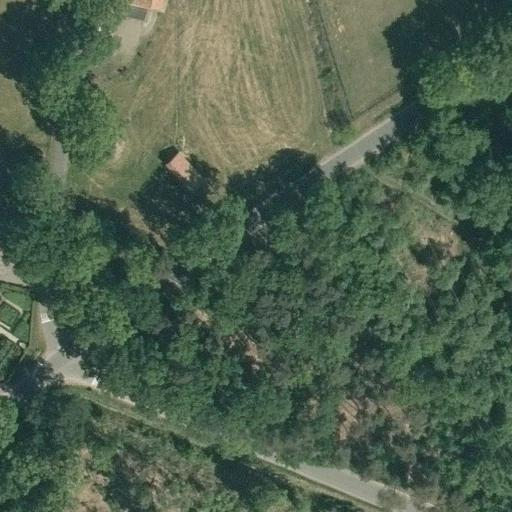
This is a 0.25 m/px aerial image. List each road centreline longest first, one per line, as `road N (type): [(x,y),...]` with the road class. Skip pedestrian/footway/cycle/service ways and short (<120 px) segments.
road 1 (unclassified): [(62,356),(511,52)]
road 2 (unclassified): [(405,511),(62,356)]
road 3 (unclassified): [(62,356),(44,298),(80,0)]
